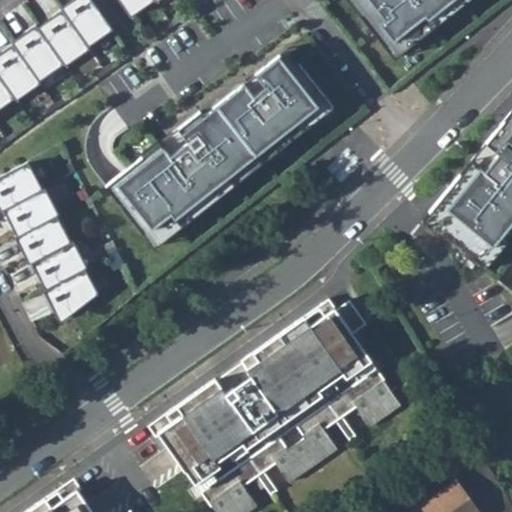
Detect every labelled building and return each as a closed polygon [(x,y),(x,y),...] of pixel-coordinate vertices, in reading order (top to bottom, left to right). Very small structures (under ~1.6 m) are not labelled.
[(74,0),(62,8),(64,10),(88,45),(113,27),(93,0),(74,0)] [(119,0),(130,15),(151,0),(119,0)] [(367,6),(361,0),(349,0),(359,12),(367,6)] [(361,0),(367,6),(359,12),(388,48),(405,36),(411,43),(435,23),(429,16),(443,5),(449,12),(464,0),(361,0)] [(429,16),(435,23),(449,12),(443,5),(429,16)] [(39,28),(64,62),(65,64),(90,46),(88,45),(64,10),(62,8),(52,16),(54,18),(39,28)] [(14,43),(15,45),(40,79),(64,62),(39,28),(37,24),(26,31),(28,33),(14,43)] [(405,36),(388,48),(394,56),(411,43),(405,36)] [(0,55),(0,75),(15,96),(16,98),(41,81),(40,79),(15,45),(14,43),(3,50),(5,52),(0,55)] [(287,47),(281,52),(291,65),(298,60),(287,47)] [(143,154),(107,184),(144,230),(151,225),(163,239),(194,214),(189,207),(217,184),(223,192),(238,180),(232,173),(296,122),(301,129),(333,104),(298,60),(291,65),(281,52),(255,72),(256,73),(244,82),(203,114),(200,109),(159,142),(163,146),(147,159),(143,154)] [(0,107),(15,96),(0,75),(0,107)] [(461,170),(429,209),(444,221),(438,229),(458,245),(477,260),(484,266),(507,238),(500,232),(511,218),(511,106),(471,157),(478,162),(468,175),(461,170)] [(232,173),(238,180),(301,129),(296,122),(232,173)] [(141,152),(143,154),(147,159),(163,146),(159,142),(157,139),(141,152)] [(471,157),(461,170),(468,175),(478,162),(471,157)] [(29,161),(0,176),(0,199),(5,208),(44,187),(29,161)] [(189,207),(194,214),(223,192),(217,184),(189,207)] [(44,187),(5,208),(11,219),(13,218),(21,233),(57,213),(60,212),(46,186),(44,187)] [(444,221),(429,209),(423,216),(438,229),(444,221)] [(72,240),(57,213),(21,233),(16,235),(23,247),(25,246),(33,261),(72,240)] [(151,225),(144,230),(156,245),(163,239),(151,225)] [(72,240),(33,261),(39,272),(41,271),(50,286),(86,266),(88,264),(74,238),(72,240)] [(472,267),(477,260),(458,245),(452,252),(472,267)] [(100,292),(86,266),(50,286),(45,288),(52,301),(54,300),(64,318),(100,292)] [(216,377),(161,416),(167,424),(158,430),(184,468),(185,467),(210,504),(211,503),(217,511),(243,511),(257,503),(242,483),(257,473),(269,491),(276,487),(263,469),(275,460),(289,480),(336,447),(322,427),(335,418),(348,436),(354,432),(341,414),(355,404),(369,424),(400,402),(384,381),(385,381),(350,330),(364,320),(347,296),(333,305),(327,296),(307,313),(241,359),(243,361),(224,374),(228,381),(222,385),(216,377)] [(161,416),(152,422),(158,430),(167,424),(161,416)] [(483,454),(470,432),(454,445),(461,455),(469,465),(483,454)] [(461,455),(454,445),(435,459),(442,469),(461,455)] [(442,469),(435,459),(396,487),(403,498),(442,469)] [(483,511),(458,477),(415,509),(417,511),(483,511)] [(72,478),(58,488),(65,496),(78,487),(72,478)] [(95,511),(78,487),(65,496),(58,488),(23,511),(95,511)]
